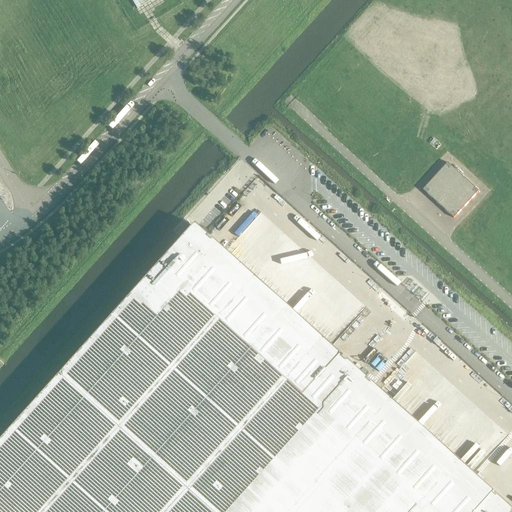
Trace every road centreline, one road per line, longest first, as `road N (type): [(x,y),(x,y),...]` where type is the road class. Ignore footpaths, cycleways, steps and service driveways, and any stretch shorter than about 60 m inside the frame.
road 1 (unclassified): [(511,393),(186,97),(174,63)]
road 2 (tertiary): [(32,216),(174,63)]
